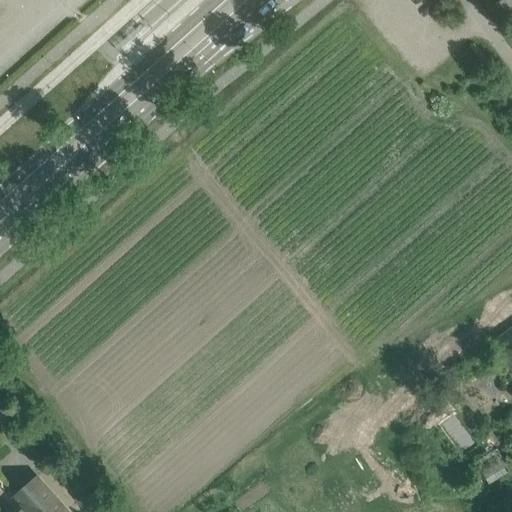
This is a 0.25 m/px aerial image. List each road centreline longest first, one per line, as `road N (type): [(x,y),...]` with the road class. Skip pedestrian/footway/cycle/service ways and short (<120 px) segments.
road 1 (secondary): [(0,250),(274,0)]
road 2 (secondary): [(215,0),(0,196)]
